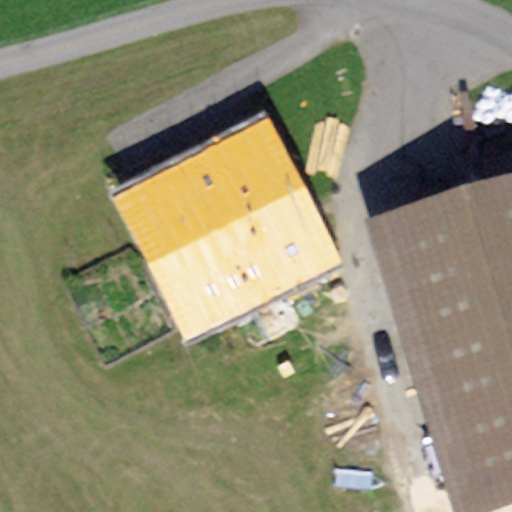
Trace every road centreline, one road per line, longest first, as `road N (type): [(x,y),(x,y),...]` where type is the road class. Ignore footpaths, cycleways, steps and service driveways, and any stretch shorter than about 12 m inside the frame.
road 1 (unclassified): [(256,0),(0,67)]
road 2 (unclassified): [(511,51),(394,0)]
